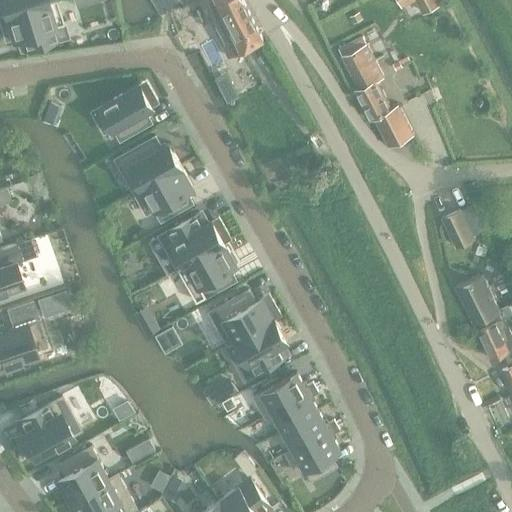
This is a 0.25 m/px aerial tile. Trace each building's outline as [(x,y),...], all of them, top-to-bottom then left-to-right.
[(47,0),(0,0),(5,15),(53,0),(50,0),(47,1),(47,0)] [(57,0),(53,0),(5,15),(13,39),(20,36),(24,49),(68,35),(57,0)] [(244,0),(200,0),(230,57),(264,40),(244,0)] [(443,2),(441,0),(398,0),(401,5),(410,0),(417,0),(423,12),(443,2)] [(362,37),(338,49),(359,88),(355,90),(371,119),(375,117),(390,145),(389,145),(390,146),(414,133),(414,132),(413,132),(398,104),(391,107),(377,80),(383,76),(362,37)] [(140,83),(102,105),(121,139),(152,121),(146,110),(153,106),(140,83)] [(156,135),(116,158),(135,191),(181,165),(169,143),(162,147),(156,135)] [(181,165),(135,191),(147,213),(155,208),(162,220),(193,202),(187,190),(194,186),(181,165)] [(7,187),(0,189),(0,237),(1,237),(0,234),(0,204),(12,200),(7,187)] [(475,238),(461,209),(442,218),(456,246),(475,238)] [(199,212),(159,235),(178,268),(225,242),(213,220),(206,224),(199,212)] [(32,238),(0,249),(0,294),(24,287),(15,263),(38,255),(32,238)] [(225,242),(178,268),(197,301),(237,279),(230,267),(237,263),(225,242)] [(475,323),(478,330),(502,318),(499,311),(500,310),(483,274),(456,287),(473,323),(475,323)] [(209,311),(228,344),(236,339),(275,318),(263,296),(256,300),(249,288),(209,311)] [(64,289),(37,299),(43,315),(70,306),(64,289)] [(14,329),(0,333),(0,369),(38,356),(27,325),(40,321),(33,299),(7,308),(14,329)] [(287,339),(275,318),(236,339),(255,373),(287,355),(280,343),(287,339)] [(511,335),(504,318),(502,318),(478,330),(477,330),(491,359),(508,351),(510,356),(511,355),(511,335)] [(156,320),(144,327),(148,335),(160,328),(156,320)] [(511,365),(502,370),(511,391),(511,365)] [(265,415),(308,391),(305,386),(297,371),(254,395),(265,415)] [(308,391),(265,415),(266,416),(274,411),(284,429),(319,410),(311,396),(319,391),(316,386),(313,381),(305,386),(308,391)] [(62,396),(22,419),(29,431),(22,435),(34,456),(81,430),(62,396)] [(223,401),(228,410),(236,404),(231,396),(223,401)] [(332,434),(340,429),(337,424),(335,419),(327,423),(319,410),(284,429),(294,447),(286,452),(286,453),(330,428),(332,434)] [(330,428),(286,453),(297,472),(306,468),(312,479),(338,465),(331,453),(341,448),(332,434),(330,428)] [(150,437),(142,442),(149,453),(156,449),(150,437)] [(110,478),(98,456),(92,444),(60,462),(66,473),(59,477),(71,499),(110,478)] [(127,511),(137,507),(118,473),(110,478),(71,499),(78,511),(127,511)] [(229,511),(263,511),(272,506),(250,477),(220,499),(229,511)] [(202,511),(229,511),(220,499),(202,511)]
